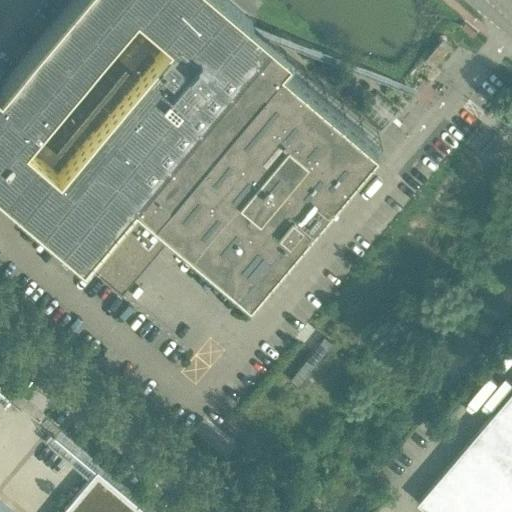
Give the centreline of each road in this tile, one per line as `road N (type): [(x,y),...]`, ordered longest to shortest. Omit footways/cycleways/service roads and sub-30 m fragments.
road 1 (unclassified): [(215,511),(0,330)]
road 2 (unknown): [(511,391),(405,511)]
